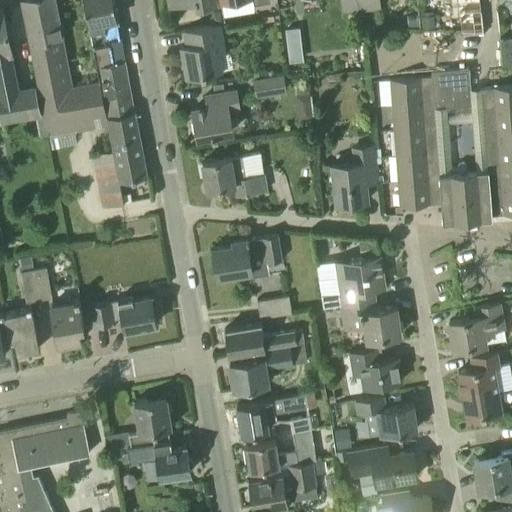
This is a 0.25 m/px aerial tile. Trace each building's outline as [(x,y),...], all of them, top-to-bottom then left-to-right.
[(108,123),(107,116),(101,83),(68,89),(59,42),(63,41),(55,0),(22,0),(49,135),(108,123)] [(113,0),(84,0),(96,56),(123,51),(113,0)] [(221,0),(223,5),(251,0),(256,0),(259,13),(273,11),(271,0),(221,0)] [(379,0),(357,0),(359,9),(380,7),(379,0)] [(457,0),(460,33),(475,34),(484,33),(480,0),(457,0)] [(210,23),(222,21),(220,9),(214,10),(209,17),(210,23)] [(0,108),(2,119),(43,111),(37,85),(19,89),(3,10),(0,10),(0,108)] [(434,11),(421,12),(423,29),(435,27),(434,11)] [(408,27),(418,26),(417,14),(407,15),(408,27)] [(225,53),(219,24),(184,30),(188,53),(182,54),(186,77),(222,71),(219,54),(225,53)] [(511,67),(511,38),(500,38),(502,68),(511,67)] [(101,83),(107,116),(135,110),(123,51),(96,56),(101,83)] [(479,219),(481,218),(481,215),(511,212),(511,84),(481,87),(471,88),(469,67),(431,70),(431,75),(391,78),(401,205),(441,202),(443,221),(455,220),(460,222),(464,223),(467,223),(470,223),(473,222),(476,221),(479,219)] [(279,73),(254,78),(257,95),(282,90),(279,73)] [(217,134),(231,131),(228,111),(240,108),(239,101),(237,90),(205,95),(205,96),(208,96),(209,105),(193,108),(198,137),(212,135),(213,137),(218,136),(217,134)] [(297,95),(299,118),(312,117),(310,94),(297,95)] [(135,110),(107,116),(108,123),(113,149),(119,180),(147,175),(135,110)] [(355,161),(332,164),(336,203),(368,200),(365,172),(376,171),(373,145),(354,148),(355,161)] [(260,152),(241,154),(202,161),(207,189),(234,185),(236,195),(267,190),(264,173),(260,152)] [(266,253),(267,261),(283,259),(278,233),(233,240),(234,244),(212,247),(217,275),(252,270),(249,256),(266,253)] [(378,250),(376,235),(360,238),(363,252),(378,250)] [(324,306),(341,304),(343,303),(367,300),(375,299),(373,287),(385,285),(380,254),(348,259),(351,276),(339,278),(341,291),(322,294),(324,306)] [(19,257),(22,268),(33,267),(31,255),(19,257)] [(33,268),(39,299),(52,297),(46,266),(33,268)] [(39,299),(33,268),(21,271),(26,301),(39,299)] [(132,295),(90,303),(94,326),(122,321),(124,329),(157,323),(156,320),(159,319),(157,308),(154,309),(153,301),(154,301),(155,298),(153,296),(152,296),(132,299),(132,295)] [(289,295),(257,300),(261,318),(292,312),(289,295)] [(51,304),(56,331),(58,344),(81,340),(79,327),(85,326),(79,298),(51,304)] [(367,300),(343,303),(341,304),(345,328),(370,324),(372,337),(401,333),(396,306),(368,310),(367,300)] [(484,330),(504,327),(499,301),(476,305),(477,315),(449,320),(454,348),(486,342),(484,330)] [(32,307),(3,312),(8,340),(15,339),(17,352),(39,348),(39,347),(34,348),(31,336),(37,335),(32,307)] [(301,327),(264,333),(262,322),(225,328),(229,353),(257,349),(304,341),(301,327)] [(304,341),(257,349),(259,356),(231,361),(231,359),(230,359),(234,388),(268,382),(266,367),(293,363),(307,360),(304,341)] [(377,347),(349,351),(353,375),(362,374),(365,388),(401,381),(396,356),(379,359),(377,347)] [(458,371),(466,416),(502,410),(494,366),(500,365),(497,350),(471,355),(473,368),(458,371)] [(274,412),(307,406),(305,393),(273,398),(273,399),(237,404),(242,434),(268,430),(267,422),(276,420),(274,412)] [(378,410),(382,434),(417,428),(413,402),(387,406),(385,394),(356,399),(359,413),(378,410)] [(110,448),(131,445),(170,439),(168,427),(171,427),(166,396),(134,401),(139,431),(129,432),(108,436),(110,448)] [(34,474),(32,462),(52,458),(53,460),(55,460),(55,457),(87,451),(87,453),(90,452),(81,411),(79,409),(67,412),(68,416),(0,430),(0,494),(4,494),(7,511),(9,511),(41,505),(42,511),(55,511),(38,473),(34,474)] [(290,419),(292,431),(311,428),(309,416),(290,419)] [(250,470),(269,467),(311,460),(316,459),(311,428),(292,431),(296,451),(277,453),(275,440),(246,444),(246,447),(244,447),(246,459),(248,458),(250,470)] [(336,444),(347,442),(345,429),(335,431),(336,444)] [(131,445),(110,448),(113,465),(151,459),(150,456),(155,455),(158,476),(191,471),(190,467),(192,464),(192,459),(189,457),(187,445),(171,447),(170,439),(131,445)] [(375,470),(377,483),(417,476),(413,450),(379,456),(378,445),(348,449),(349,458),(352,474),(375,470)] [(349,458),(348,449),(336,451),(338,460),(349,458)] [(498,499),(511,496),(511,480),(508,454),(474,460),(479,489),(496,487),(498,499)] [(269,467),(270,476),(248,479),(252,506),(269,503),(269,508),(288,505),(284,481),(292,480),(293,487),(315,484),(311,460),(269,467)] [(432,511),(429,494),(409,497),(407,487),(382,492),(385,510),(378,511),(377,511),(432,511)] [(0,511),(42,511),(41,505),(9,511),(7,511),(4,494),(0,494),(0,511)]
